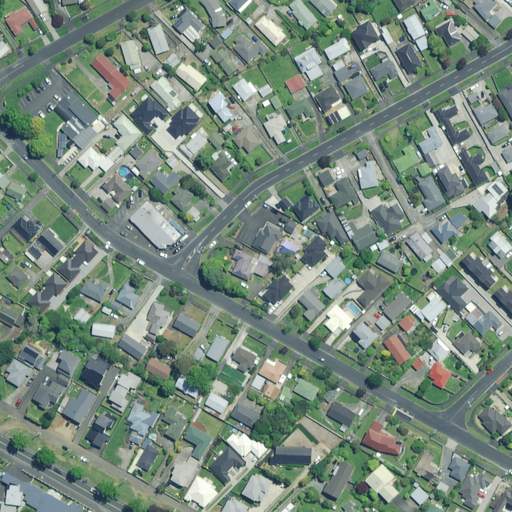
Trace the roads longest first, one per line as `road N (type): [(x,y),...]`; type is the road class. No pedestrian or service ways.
road 1 (residential): [(177,276),(265,183),(511,46)]
road 2 (residential): [(446,428),(177,276)]
road 3 (residential): [(177,276),(111,237),(0,126)]
road 4 (residential): [(0,404),(188,511)]
road 5 (residential): [(145,0),(0,81)]
road 6 (unknown): [(367,126),(418,219),(463,200)]
road 7 (trunk): [(0,441),(124,511)]
